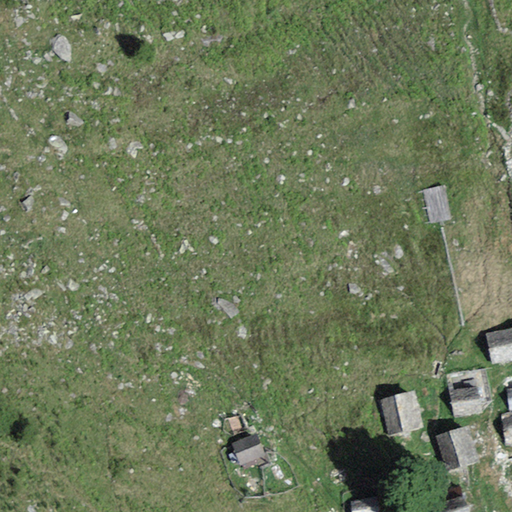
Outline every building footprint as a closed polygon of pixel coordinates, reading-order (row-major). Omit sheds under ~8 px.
[(441,188),(422,192),(429,223),(448,219),(441,188)] [(511,328),(485,335),(492,364),(511,359),(511,328)] [(477,386),(450,391),(455,418),(482,413),(477,386)] [(412,392),(379,400),(388,436),(420,428),(412,392)] [(511,412),(501,414),(506,445),(511,443),(511,412)] [(478,462),(466,427),(435,437),(447,472),(478,462)] [(253,435),(231,444),(240,464),(262,455),(253,435)] [(377,511),(374,497),(348,503),(350,511),(377,511)] [(467,511),(463,497),(423,509),(424,511),(467,511)]
